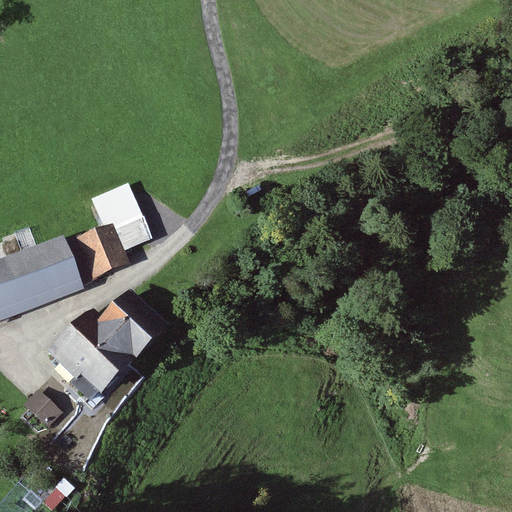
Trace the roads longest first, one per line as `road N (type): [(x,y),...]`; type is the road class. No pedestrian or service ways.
road 1 (track): [(189,232),(216,196),(234,142),(210,0)]
road 2 (unclassified): [(0,339),(133,277),(189,232)]
road 3 (track): [(367,511),(386,488),(468,500),(481,511)]
